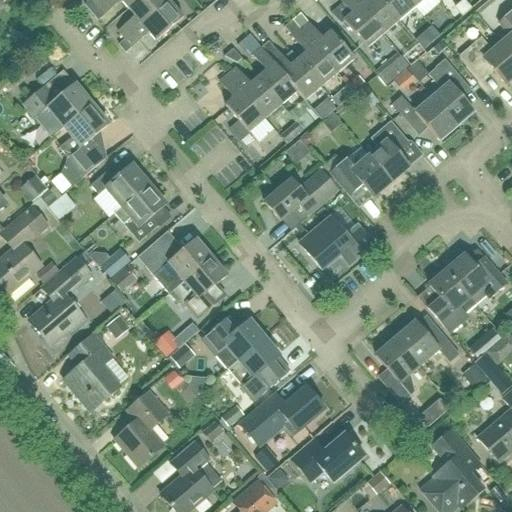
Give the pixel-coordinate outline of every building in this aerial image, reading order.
[(98,9),(108,0),(92,0),(91,1),(98,9)] [(128,11),(140,0),(108,0),(98,9),(105,17),(121,3),(128,11)] [(125,42),(169,4),(165,0),(140,0),(128,11),(134,19),(118,33),(125,42)] [(201,0),(192,0),(183,7),(189,15),(204,3),(201,0)] [(382,37),(350,0),(336,0),(342,6),(330,16),(340,27),(343,24),(366,51),(382,37)] [(398,23),(378,0),(368,0),(366,2),(364,0),(350,0),(382,37),(398,23)] [(378,0),(398,23),(414,10),(406,0),(378,0)] [(406,0),(414,10),(425,0),(406,0)] [(91,15),(98,9),(91,1),(84,7),(91,15)] [(169,4),(125,42),(132,50),(149,36),(155,43),(182,20),(169,4)] [(460,23),(471,14),(462,4),(451,13),(460,23)] [(98,23),(105,17),(98,9),(91,15),(98,23)] [(509,39),(500,46),(511,60),(511,12),(497,25),(509,39)] [(291,22),(300,31),(308,25),(300,15),(291,22)] [(292,38),(300,31),(291,22),(283,29),(292,38)] [(300,31),(337,76),(354,61),(330,33),(322,41),(308,25),(300,31)] [(320,90),(337,76),(300,31),(292,38),(305,54),(297,61),(320,90)] [(511,81),(511,60),(500,46),(491,54),(480,40),(458,59),(475,80),(488,70),(504,88),(511,81)] [(126,55),(132,50),(125,42),(119,47),(123,52),(126,55)] [(269,44),(261,50),(268,58),(275,52),(269,44)] [(267,59),(268,58),(261,50),(260,49),(251,56),(265,72),(256,79),(280,108),(295,95),(296,94),(267,59)] [(320,90),(297,61),(291,53),(283,60),(275,52),(268,58),(267,59),(296,94),(295,95),(304,104),(320,90)] [(431,101),(455,129),(472,114),(455,94),(464,87),(444,63),(427,78),(440,93),(431,101)] [(235,70),(227,77),(264,121),(280,108),(256,79),(249,86),(235,70)] [(227,77),(219,84),(233,100),(224,107),(248,135),(264,121),(227,77)] [(63,130),(90,106),(73,87),(55,102),(44,88),(22,107),(33,121),(42,131),(55,121),(63,130)] [(347,101),(350,98),(353,95),(346,87),(340,92),(347,101)] [(359,109),(369,101),(360,90),(353,95),(350,98),(359,109)] [(455,129),(431,101),(413,115),(400,100),(391,107),(411,130),(420,123),(438,144),(455,129)] [(90,106),(63,130),(71,139),(58,150),(82,179),(104,161),(92,147),(99,141),(96,136),(107,126),(90,106)] [(295,122),(303,131),(317,118),(309,109),(295,122)] [(367,159),(389,185),(408,169),(394,153),(405,144),(388,124),(369,141),(377,151),(367,159)] [(286,145),(301,132),(293,125),(279,137),(286,145)] [(358,185),(371,200),(389,185),(367,159),(358,167),(350,157),(329,174),(346,195),(358,185)] [(120,210),(148,187),(131,167),(115,181),(109,173),(90,188),(97,197),(104,191),(120,210)] [(335,194),(319,174),(297,193),(289,183),(262,205),(278,224),(296,209),(305,219),(335,194)] [(19,190),(30,203),(46,190),(35,177),(19,190)] [(120,210),(113,215),(122,227),(138,245),(157,229),(150,221),(165,208),(148,187),(120,210)] [(75,209),(64,195),(48,210),(58,223),(75,209)] [(0,290),(7,298),(41,269),(23,248),(46,229),(30,210),(0,236),(0,238),(11,251),(0,260),(0,290)] [(346,240),(329,220),(313,233),(304,222),(299,227),(308,238),(297,247),(319,273),(345,251),(354,263),(372,247),(358,230),(346,240)] [(183,283),(210,260),(195,242),(178,256),(170,246),(149,264),(143,268),(168,296),(183,284),(183,283)] [(109,280),(129,263),(119,251),(98,268),(109,280)] [(462,257),(444,272),(474,308),(485,299),(487,302),(505,287),(481,260),(472,269),(462,257)] [(183,284),(168,296),(176,306),(181,302),(196,320),(217,302),(209,292),(225,278),(210,260),(183,283),(183,284)] [(70,337),(86,324),(65,300),(90,279),(74,261),(40,291),(51,303),(28,323),(49,348),(67,333),(70,337)] [(474,308),(444,272),(426,287),(428,289),(436,299),(424,309),(430,316),(433,314),(450,334),(466,320),(464,317),(474,308)] [(135,326),(143,336),(147,332),(139,323),(135,326)] [(219,363),(226,372),(237,364),(264,341),(249,323),(230,340),(220,328),(202,344),(219,363)] [(121,325),(108,333),(114,343),(127,334),(121,325)] [(394,342),(417,369),(437,352),(448,366),(458,357),(439,335),(429,344),(413,325),(394,342)] [(165,363),(179,350),(165,335),(151,347),(165,363)] [(89,414),(118,389),(102,370),(112,361),(92,337),(69,356),(79,367),(62,382),(89,414)] [(264,341),(237,364),(227,373),(251,401),(282,375),(274,364),(280,359),(264,341)] [(407,378),(417,369),(394,342),(374,359),(390,377),(380,385),(399,408),(414,395),(409,380),(407,378)] [(179,369),(191,359),(183,349),(171,359),(179,369)] [(483,377),(494,368),(495,366),(485,354),(473,364),(483,377)] [(461,377),(474,393),(487,382),(473,366),(461,377)] [(167,397),(181,385),(171,373),(157,385),(167,397)] [(324,413),(305,390),(283,408),(274,397),(253,415),(238,427),(257,450),(272,438),(287,426),(296,436),(324,413)] [(496,465),(511,451),(511,392),(501,402),(510,413),(476,442),(496,465)] [(137,471),(164,447),(150,431),(167,416),(148,394),(126,413),(134,423),(112,442),(137,471)] [(447,413),(439,403),(419,420),(427,430),(447,413)] [(228,430),(244,417),(236,408),(220,420),(228,430)] [(210,445),(223,434),(214,424),(201,434),(210,445)] [(457,509),(456,510),(457,511),(459,511),(481,494),(467,477),(478,468),(449,434),(430,450),(445,468),(431,480),(432,482),(433,481),(457,509)] [(362,460),(344,438),(323,456),(312,444),(289,463),(309,486),(321,475),(331,486),(362,460)] [(172,511),(191,511),(212,494),(195,474),(208,462),(194,445),(169,466),(180,479),(159,497),(172,511)] [(375,497),(389,486),(389,485),(379,474),(365,485),(375,497)] [(267,511),(275,506),(271,502),(279,496),(265,479),(257,485),(233,505),(238,511),(267,511)] [(434,511),(453,511),(456,510),(457,509),(433,481),(432,482),(419,493),(434,511)]
